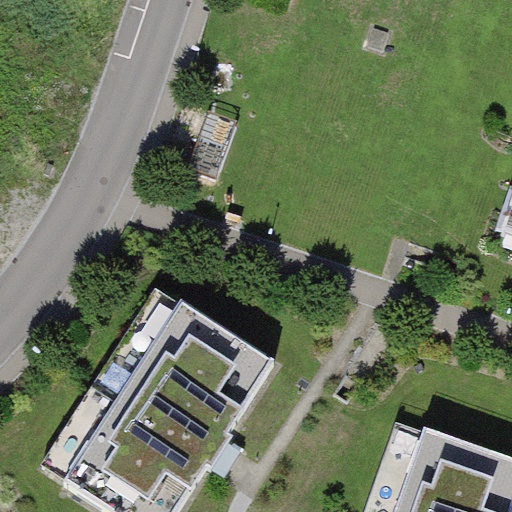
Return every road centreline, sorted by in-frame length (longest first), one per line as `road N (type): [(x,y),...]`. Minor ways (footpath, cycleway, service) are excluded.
road 1 (residential): [(511,336),(96,194)]
road 2 (residential): [(96,194),(167,0)]
road 3 (residential): [(0,329),(47,281),(96,194)]
